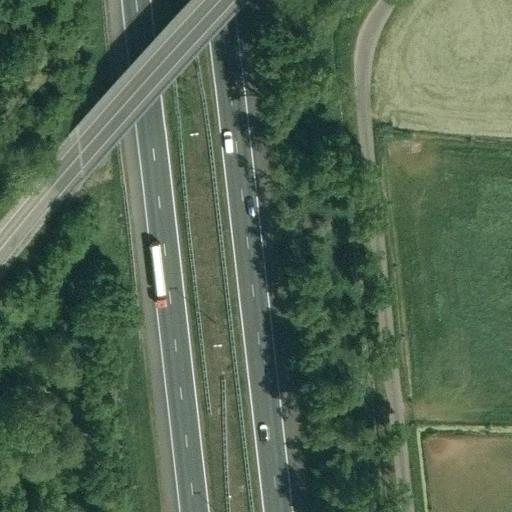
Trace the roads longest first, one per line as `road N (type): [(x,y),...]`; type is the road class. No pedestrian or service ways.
road 1 (unclassified): [(407,511),(361,49),(379,0)]
road 2 (motorway): [(280,511),(220,0)]
road 3 (motorway): [(133,0),(190,511)]
road 4 (tertiary): [(0,251),(221,0)]
